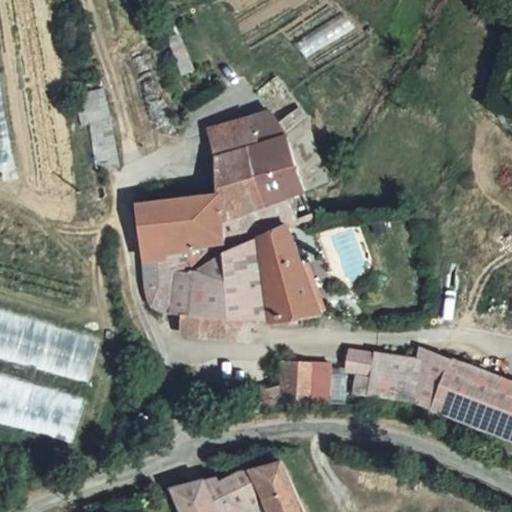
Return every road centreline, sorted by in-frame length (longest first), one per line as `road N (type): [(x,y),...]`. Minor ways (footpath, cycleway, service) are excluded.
road 1 (unclassified): [(511,488),(399,440),(311,426),(234,436),(29,511)]
road 2 (track): [(135,176),(124,110),(88,0)]
